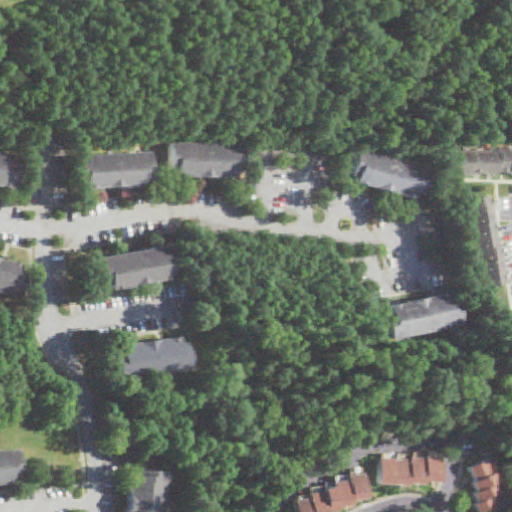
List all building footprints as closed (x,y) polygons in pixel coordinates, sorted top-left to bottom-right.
[(238,146),(238,173),(231,173),(231,179),(172,177),(172,172),(167,172),(168,144),(238,146)] [(424,169),(417,196),(411,194),(409,200),(352,183),(353,177),(348,176),(355,149),(424,169)] [(507,152),(511,152),(511,175),(506,175),(506,172),(494,172),(493,175),(465,174),(465,175),(451,175),(451,171),(450,170),(450,167),(451,167),(452,152),(466,153),(466,151),(494,152),(494,149),(507,150),(507,152)] [(0,153),(18,157),(14,185),(6,184),(5,189),(0,188),(0,153)] [(141,180),(141,186),(83,189),(82,184),(76,184),(75,158),(146,155),(147,180),(141,180)] [(490,212),(490,214),(492,222),(491,222),(496,246),(497,246),(500,259),(499,259),(502,274),(500,274),(502,285),(490,287),(490,288),(483,290),(477,264),(478,264),(475,252),(474,252),(469,227),(470,227),(466,214),(465,214),(462,202),(487,196),(490,209),(489,209),(490,212)] [(152,282),(124,287),(108,290),(107,285),(102,286),(96,259),(168,245),(173,273),(168,274),(169,279),(152,282)] [(0,262),(2,263),(16,266),(15,271),(24,273),(17,299),(0,294),(0,262)] [(444,293),(445,299),(452,298),(458,325),(387,341),(381,314),(387,312),(386,306),(444,293)] [(175,339),(175,344),(183,343),(186,369),(116,380),(112,353),(118,352),(118,348),(175,339)] [(10,478),(11,484),(0,484),(0,451),(14,451),(16,477),(10,478)] [(439,458),(437,484),(422,483),(421,485),(407,484),(407,487),(375,485),(377,459),(407,461),(407,458),(422,459),(423,457),(439,458)] [(488,458),(493,468),(498,465),(500,467),(490,472),(493,479),(499,477),(500,479),(491,483),(495,490),(500,487),(501,489),(494,493),(500,505),(505,502),(506,504),(491,511),(474,511),(471,505),(475,503),(470,494),(473,493),(469,484),(472,482),(465,469),(487,457),(488,458)] [(161,473),(156,511),(123,511),(126,488),(128,476),(134,476),(135,470),(161,473)] [(294,511),(294,501),(309,499),(308,494),(323,493),(323,489),(332,488),(332,483),(347,482),(346,476),(347,476),(362,475),(364,500),(350,501),(350,507),(335,508),(335,511),(294,511)]
